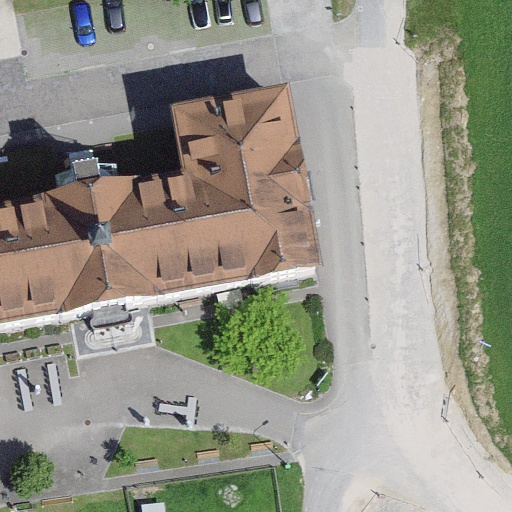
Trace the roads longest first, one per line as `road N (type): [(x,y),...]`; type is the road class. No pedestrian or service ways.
road 1 (residential): [(409,390),(378,16)]
road 2 (residential): [(409,390),(460,487),(492,511)]
